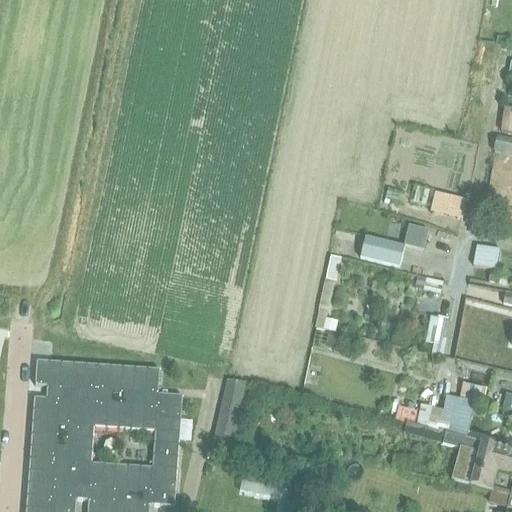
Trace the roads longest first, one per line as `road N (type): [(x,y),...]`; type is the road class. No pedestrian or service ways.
road 1 (residential): [(10,511),(22,326)]
road 2 (unknown): [(177,511),(215,379)]
